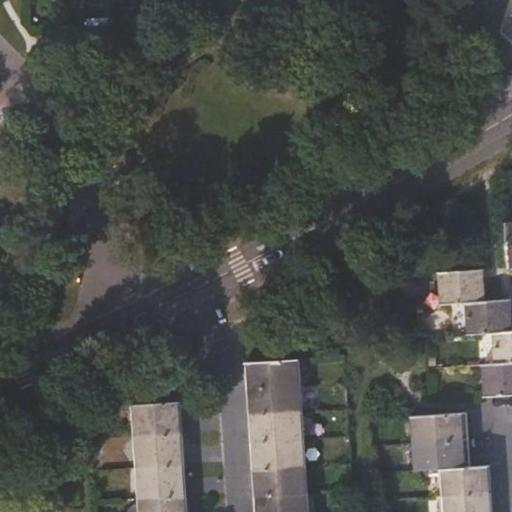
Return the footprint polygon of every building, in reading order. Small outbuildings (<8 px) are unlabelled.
[(511,18),(502,29),(511,39),(511,18)] [(439,304),(465,302),(484,301),(483,270),(437,272),(439,304)] [(510,299),(484,301),(465,302),(467,333),(491,332),(511,331),(510,299)] [(511,330),(511,331),(491,332),(493,363),(511,361),(511,330)] [(249,391),(299,388),(297,360),(247,363),(249,391)] [(511,392),(511,361),(493,363),(481,364),(483,395),(511,392)] [(249,391),(251,416),(301,412),(299,388),(249,391)] [(136,435),(181,432),(179,402),(134,405),(136,435)] [(253,444),(303,440),(301,412),(251,416),(253,444)] [(412,416),(414,442),(463,440),(461,413),(412,416)] [(138,467),(183,464),(181,432),(136,435),(138,467)] [(253,444),(254,469),(304,466),(303,440),(253,444)] [(463,440),(414,442),(416,470),(443,468),(465,467),(463,440)] [(138,467),(140,498),(185,495),(183,464),(138,467)] [(465,467),(443,468),(445,495),(489,492),(487,465),(465,467)] [(256,497),(306,493),(304,466),(254,469),(256,497)] [(489,511),(489,492),(445,495),(445,511),(489,511)] [(257,511),(307,511),(306,493),(256,497),(257,511)] [(185,511),(185,495),(140,498),(140,511),(185,511)]
